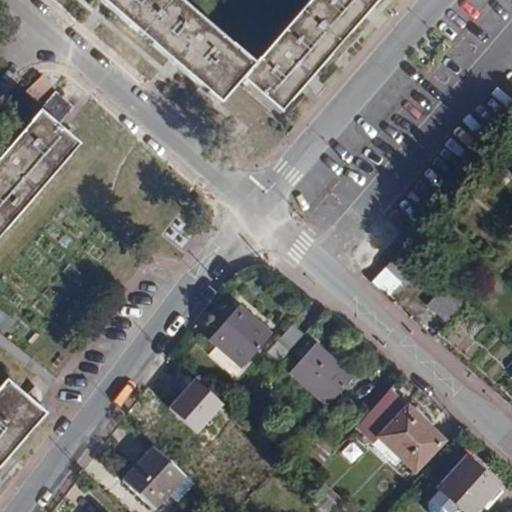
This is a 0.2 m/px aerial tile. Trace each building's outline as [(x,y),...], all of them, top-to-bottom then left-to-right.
[(310,0),(254,65),(178,0),(98,0),(106,7),(176,68),(220,106),(242,81),(279,114),(310,78),(366,13),(377,0),(310,0)] [(73,107),(56,94),(5,153),(0,159),(0,237),(79,146),(57,127),(73,107)] [(167,234),(188,247),(197,233),(176,220),(167,234)] [(404,248),(385,268),(400,283),(404,285),(423,264),(404,248)] [(428,306),(447,324),(466,303),(447,286),(446,285),(428,306)] [(242,368),(271,335),(238,307),(210,341),(242,368)] [(273,367),(302,334),(291,325),(262,358),(273,367)] [(328,406),(352,377),(315,344),(289,373),(328,406)] [(0,466),(9,456),(44,416),(5,382),(0,387),(0,466)] [(182,399),(145,440),(153,447),(185,475),(222,434),(182,399)] [(445,441),(407,406),(377,437),(405,462),(415,472),(445,441)] [(307,454),(321,465),(337,447),(322,434),(314,441),(317,444),(307,454)] [(153,447),(122,480),(154,510),(169,494),(186,476),(185,475),(153,447)] [(214,503),(224,511),(234,511),(275,470),(256,451),(210,499),(214,503)] [(463,511),(475,511),(498,488),(466,458),(438,489),(463,511)] [(224,511),(214,503),(206,511),(224,511)]
